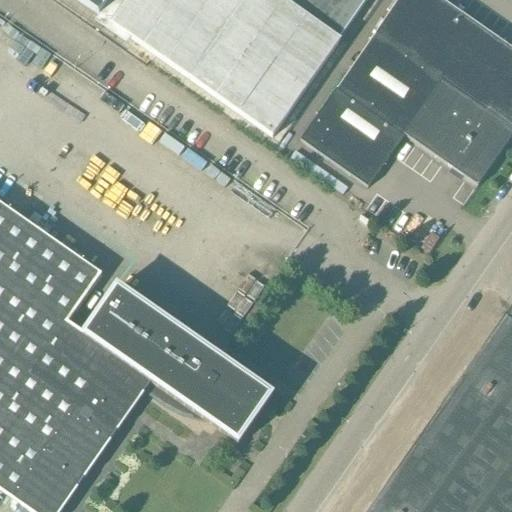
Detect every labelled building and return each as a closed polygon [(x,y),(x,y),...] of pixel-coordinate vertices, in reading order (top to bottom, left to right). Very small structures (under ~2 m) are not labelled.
[(73,0),(99,17),(110,0),(73,0)] [(367,0),(128,0),(110,26),(273,140),(341,43),(339,41),(367,0)] [(477,188),(511,137),(511,51),(438,0),(399,0),(300,143),(367,190),(404,138),(477,188)] [(0,493),(27,511),(62,511),(78,491),(77,490),(84,481),(85,481),(111,443),(110,443),(117,433),(118,434),(144,396),(143,396),(144,395),(164,409),(172,413),(177,415),(182,418),(192,421),(203,424),(205,424),(238,447),(272,398),(218,360),(117,290),(84,337),(68,325),(101,278),(0,206),(0,493)] [(511,511),(511,313),(511,312),(371,511),(511,511)]
